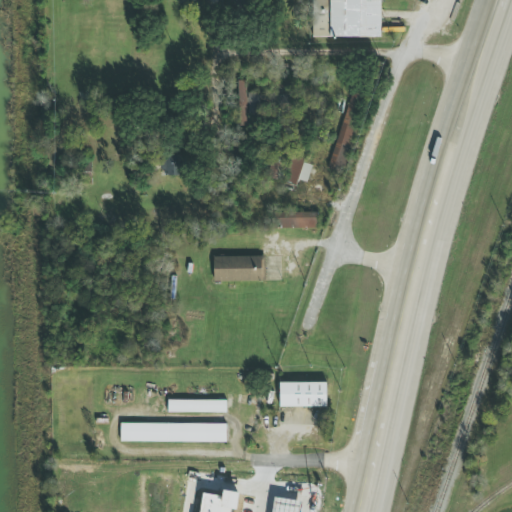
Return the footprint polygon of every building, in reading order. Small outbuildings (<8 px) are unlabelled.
[(226,0),(227,8),(243,7),(242,0),(226,0)] [(381,37),(380,0),(312,0),(313,37),(324,37),(323,11),(329,11),(330,38),(381,37)] [(246,81),(237,81),(239,118),(247,117),(246,81)] [(260,93),(248,93),(248,117),(261,117),(260,93)] [(275,107),(288,107),(288,95),(275,96),(275,107)] [(183,176),(183,155),(165,155),(164,176),(183,176)] [(278,228),(318,229),(319,213),(278,212),(278,228)] [(213,257),(214,282),(264,281),(264,256),(213,257)] [(326,383),(279,384),(280,408),(327,407),(326,383)] [(226,413),(226,401),(168,400),(168,413),(226,413)] [(120,442),(226,443),(226,424),(121,424),(120,442)] [(201,494),(198,511),(233,511),(234,511),(236,511),(239,493),(223,491),(223,496),(201,494)]
